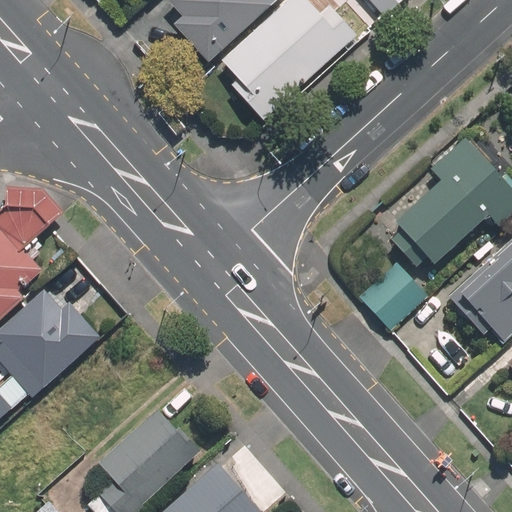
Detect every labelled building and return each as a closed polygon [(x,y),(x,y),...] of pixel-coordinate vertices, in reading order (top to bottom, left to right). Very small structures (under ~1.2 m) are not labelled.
[(169,0),(184,15),(174,23),(209,61),(276,0),(169,0)] [(306,0),(287,0),(222,59),(240,79),(233,85),(263,118),(356,33),(330,6),(320,15),(306,0)] [(497,179),(462,140),(427,172),(437,183),(393,223),(399,229),(389,240),(413,266),(423,256),(431,265),(485,216),(496,227),(511,212),(511,175),(507,170),(497,179)] [(34,208),(48,224),(69,208),(50,186),(13,182),(6,207),(34,208)] [(6,207),(0,211),(0,317),(27,293),(22,286),(39,271),(29,259),(36,253),(26,243),(48,224),(34,208),(6,207)] [(511,237),(447,297),(481,335),(487,329),(499,342),(511,330),(511,237)] [(397,262),(361,294),(389,326),(426,294),(397,262)] [(0,415),(26,393),(28,397),(96,337),(65,303),(59,309),(42,290),(0,326),(0,342),(2,344),(0,346),(0,415)] [(95,351),(22,416),(54,452),(67,440),(81,457),(138,407),(123,390),(126,386),(95,351)] [(154,412),(96,464),(110,480),(93,494),(96,497),(87,505),(93,511),(136,511),(142,507),(139,504),(196,453),(175,428),(171,431),(154,412)] [(261,511),(218,463),(162,511),(261,511)] [(6,509),(9,511),(25,511),(35,503),(25,492),(6,509)] [(55,511),(47,503),(37,511),(55,511)]
